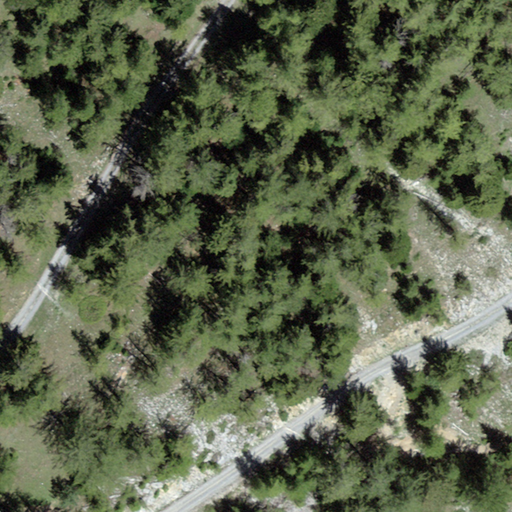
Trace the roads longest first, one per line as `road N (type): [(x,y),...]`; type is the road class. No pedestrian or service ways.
road 1 (track): [(212,0),(148,120),(0,329)]
road 2 (track): [(165,511),(380,370)]
road 3 (track): [(380,370),(511,276)]
